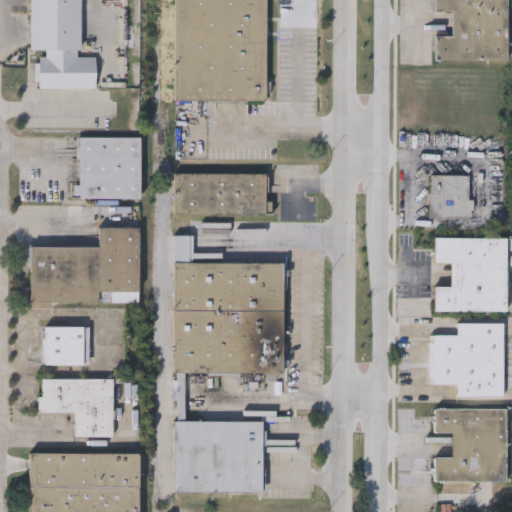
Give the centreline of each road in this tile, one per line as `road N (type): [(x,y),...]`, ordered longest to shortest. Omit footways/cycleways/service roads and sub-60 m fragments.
road 1 (secondary): [(342,0),(341,511)]
road 2 (secondary): [(383,394),(385,227)]
road 3 (secondary): [(385,150),(385,0)]
